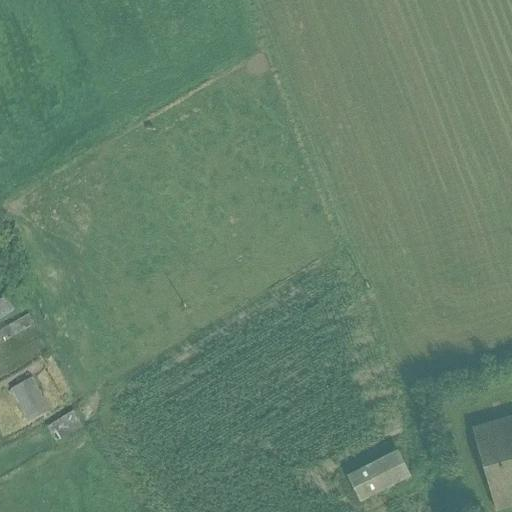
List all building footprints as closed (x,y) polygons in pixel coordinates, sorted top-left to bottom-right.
[(0,314),(0,324),(4,332),(32,319),(24,303),(0,314)] [(0,341),(16,373),(51,356),(35,324),(0,340),(0,341)] [(10,395),(30,429),(56,414),(36,380),(10,395)] [(83,461),(107,445),(83,408),(59,423),(83,461)] [(511,422),(489,429),(511,506),(511,422)] [(347,505),(406,477),(393,449),(334,477),(347,505)]
